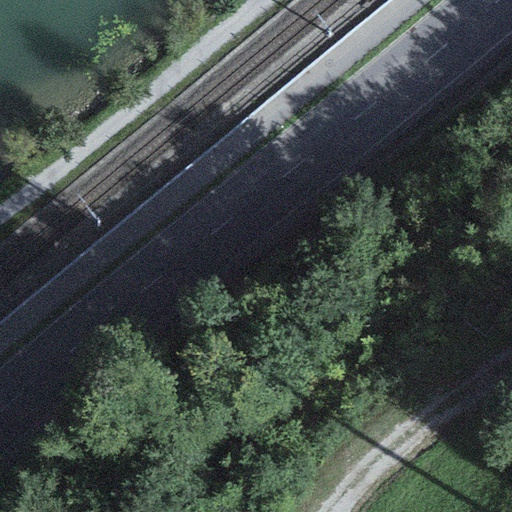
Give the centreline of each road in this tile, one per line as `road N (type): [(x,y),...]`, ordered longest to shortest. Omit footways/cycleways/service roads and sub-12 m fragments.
road 1 (primary): [(501,0),(0,401)]
road 2 (track): [(335,511),(427,424)]
